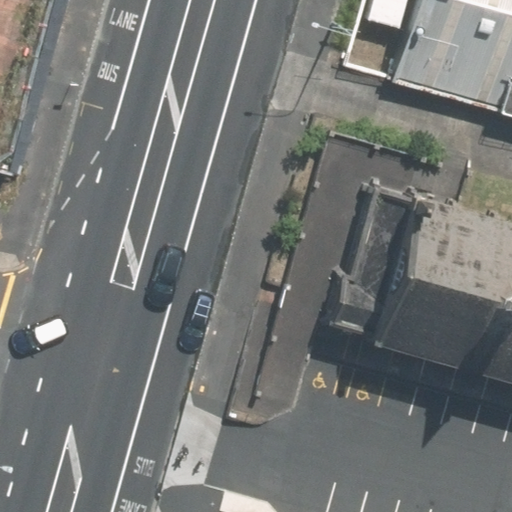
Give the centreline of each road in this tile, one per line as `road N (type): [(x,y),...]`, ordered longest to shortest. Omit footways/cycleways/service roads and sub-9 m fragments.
road 1 (primary): [(204,0),(104,355)]
road 2 (primary): [(104,355),(59,511)]
